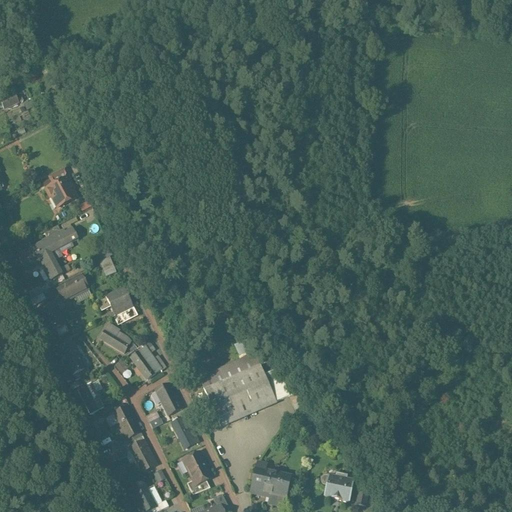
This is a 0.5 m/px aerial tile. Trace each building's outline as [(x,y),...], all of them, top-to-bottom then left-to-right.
[(15,96),(0,103),(4,111),(18,104),(15,96)] [(22,104),(25,111),(35,106),(33,100),(22,104)] [(65,170),(49,178),(53,186),(46,190),(50,199),(53,198),(57,199),(61,207),(76,199),(69,186),(71,185),(68,180),(68,177),(65,170)] [(58,227),(45,234),(48,241),(43,244),(44,248),(38,251),(36,248),(19,258),(26,272),(41,263),(52,282),(63,276),(51,255),(78,240),(72,230),(65,234),(63,231),(61,232),(58,227)] [(109,259),(100,263),(106,278),(115,274),(109,259)] [(56,289),(55,289),(59,296),(63,304),(88,291),(80,276),(56,289)] [(55,287),(43,294),(42,295),(46,302),(59,296),(55,289),(56,289),(55,287)] [(40,288),(28,295),(31,300),(42,295),(43,294),(40,288)] [(122,290),(97,303),(102,312),(113,306),(122,324),(137,316),(131,305),(130,305),(122,290)] [(55,302),(39,310),(43,318),(56,311),(57,312),(60,310),(55,302)] [(43,318),(39,320),(47,335),(65,326),(57,312),(56,311),(43,318)] [(119,331),(109,325),(100,340),(124,355),(131,343),(126,339),(118,334),(119,331)] [(155,351),(149,342),(141,347),(143,349),(145,348),(150,355),(155,351)] [(150,355),(145,348),(143,349),(138,353),(131,359),(142,375),(144,378),(145,378),(147,381),(161,371),(156,364),(154,360),(150,355)] [(74,351),(63,356),(68,367),(79,362),(74,351)] [(255,355),(199,380),(204,391),(259,367),(255,355)] [(123,361),(115,366),(119,372),(126,368),(123,361)] [(79,362),(68,367),(73,378),(84,372),(79,362)] [(204,391),(220,428),(276,403),(264,376),(260,367),(259,367),(204,391)] [(277,371),(264,376),(276,403),(289,397),(277,371)] [(101,404),(90,384),(77,391),(90,416),(103,409),(101,404)] [(181,411),(169,386),(155,393),(168,417),(181,411)] [(108,401),(101,404),(103,409),(103,410),(111,406),(108,401)] [(303,402),(293,406),(297,417),(308,413),(303,402)] [(127,409),(112,417),(124,440),(125,442),(132,438),(140,434),(127,409)] [(152,430),(163,425),(156,412),(146,417),(152,430)] [(186,419),(172,426),(185,451),(198,444),(186,419)] [(117,441),(109,445),(113,453),(135,442),(134,441),(134,442),(132,438),(125,442),(124,440),(121,441),(117,441)] [(135,442),(113,453),(118,463),(127,459),(128,453),(131,451),(129,449),(137,446),(135,442)] [(137,446),(129,449),(131,451),(142,474),(156,467),(147,450),(147,448),(144,442),(137,446)] [(194,457),(188,460),(187,458),(182,460),(193,483),(196,488),(206,483),(211,480),(198,455),(194,457)] [(266,466),(257,464),(250,494),(259,496),(259,494),(267,495),(271,475),(265,473),(266,466)] [(162,471),(154,475),(159,484),(166,480),(162,471)] [(290,479),(271,475),(267,495),(274,497),(272,507),(283,510),(290,479)] [(353,484),(330,478),(324,500),(335,503),(335,501),(349,505),(353,484)] [(206,483),(196,488),(193,483),(187,486),(193,497),(210,490),(206,483)] [(154,506),(143,485),(129,492),(139,511),(149,511),(155,509),(154,506)] [(367,494),(359,492),(356,506),(364,508),(367,494)] [(222,497),(213,501),(216,509),(220,508),(221,511),(222,511),(228,509),(222,497)] [(161,502),(154,506),(155,509),(149,511),(161,511),(165,510),(161,502)]
